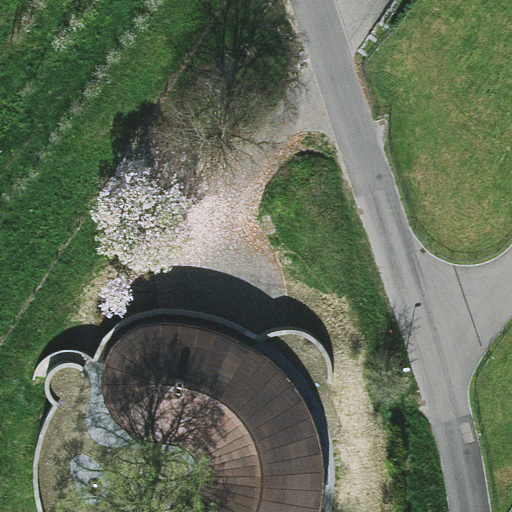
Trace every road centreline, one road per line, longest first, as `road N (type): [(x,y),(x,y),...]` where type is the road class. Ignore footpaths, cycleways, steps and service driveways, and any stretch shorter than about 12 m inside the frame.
road 1 (residential): [(431,346),(309,0)]
road 2 (residential): [(470,511),(431,346)]
